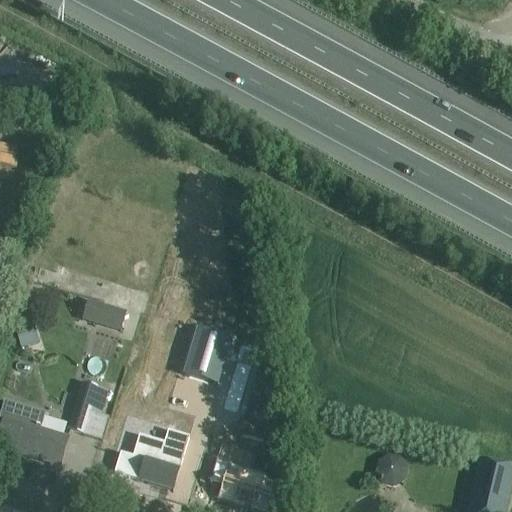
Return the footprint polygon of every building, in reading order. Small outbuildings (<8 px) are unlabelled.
[(87,303),(82,321),(121,332),(126,315),(87,303)] [(40,345),(33,323),(15,328),(22,350),(40,345)] [(198,353),(183,399),(214,408),(229,362),(198,353)] [(84,386),(78,404),(69,433),(83,437),(92,408),(102,412),(108,392),(84,386)] [(9,405),(2,429),(0,435),(0,449),(60,467),(68,440),(39,432),(44,415),(9,405)] [(118,452),(112,472),(149,483),(152,484),(152,485),(170,491),(187,436),(166,430),(162,442),(137,435),(131,456),(118,452)] [(390,458),(379,465),(376,474),(383,485),(392,488),(403,481),(406,472),(399,461),(390,458)] [(507,511),(511,491),(511,469),(477,462),(465,511),(507,511)] [(273,479),(227,466),(216,504),(241,511),(282,511),(289,489),(272,484),(273,479)]
